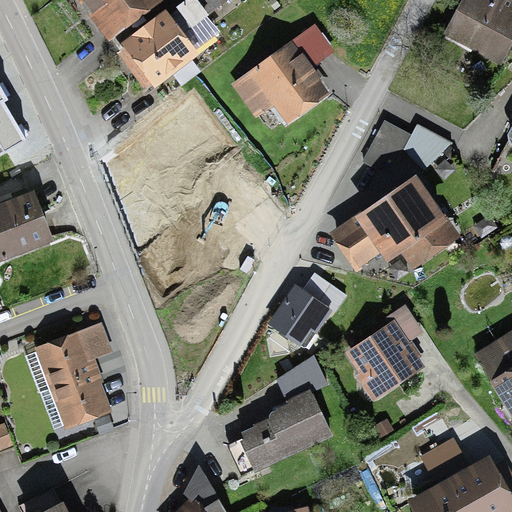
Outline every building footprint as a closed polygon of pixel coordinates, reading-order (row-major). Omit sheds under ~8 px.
[(96,0),(118,29),(158,0),(96,0)] [(218,6),(213,0),(185,0),(128,44),(154,79),(190,52),(178,36),(218,6)] [(511,0),(493,0),(493,1),(490,0),(463,0),(450,27),(482,42),(479,49),(503,61),(511,42),(511,0)] [(320,93),(288,46),(257,67),(288,114),(320,93)] [(0,152),(22,140),(0,102),(0,99),(2,98),(0,94),(0,152)] [(132,134),(144,151),(160,139),(181,168),(210,146),(172,96),(143,114),(132,134)] [(410,134),(384,121),(363,161),(382,171),(389,158),(396,161),(410,134)] [(424,133),(406,150),(423,169),(442,152),(424,133)] [(147,220),(179,197),(144,151),(113,172),(147,220)] [(450,235),(414,182),(336,234),(357,264),(384,246),(389,254),(400,246),(411,262),(450,235)] [(205,184),(183,200),(226,261),(248,245),(205,184)] [(31,196),(0,207),(0,254),(0,255),(47,238),(31,196)] [(300,289),(274,326),(299,343),(325,306),(300,289)] [(418,364),(392,326),(351,353),(365,373),(373,376),(382,389),(418,364)] [(54,385),(92,371),(78,335),(45,347),(51,365),(47,367),(54,385)] [(511,343),(482,363),(511,411),(511,343)] [(92,371),(54,385),(62,406),(67,404),(73,422),(106,410),(92,371)] [(330,435),(310,390),(294,397),(288,401),(290,406),(288,407),(288,409),(282,412),(277,410),(273,411),(269,413),(269,417),(269,418),(255,425),(256,425),(241,432),(245,440),(231,446),(244,473),(330,435)] [(492,511),(511,501),(511,479),(501,461),(474,476),(471,472),(465,475),(467,479),(417,508),(418,511),(492,511)] [(224,511),(199,469),(186,493),(194,501),(183,511),(224,511)] [(64,511),(52,488),(18,505),(21,511),(64,511)] [(308,511),(305,496),(279,502),(280,511),(308,511)]
